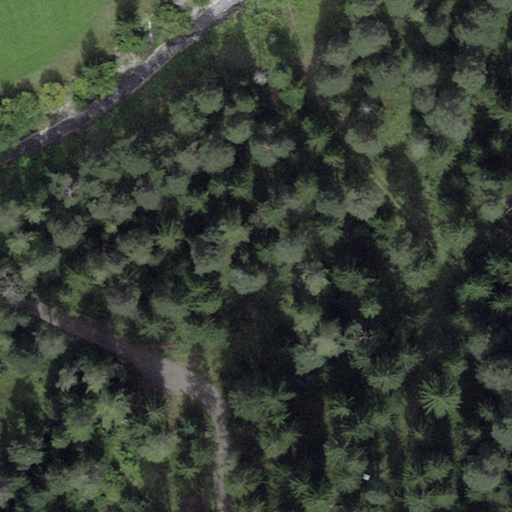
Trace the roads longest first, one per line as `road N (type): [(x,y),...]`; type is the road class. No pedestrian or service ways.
road 1 (track): [(355,511),(431,373),(454,292),(412,206),(324,118),(285,0)]
road 2 (track): [(0,296),(178,387),(204,420),(231,511)]
